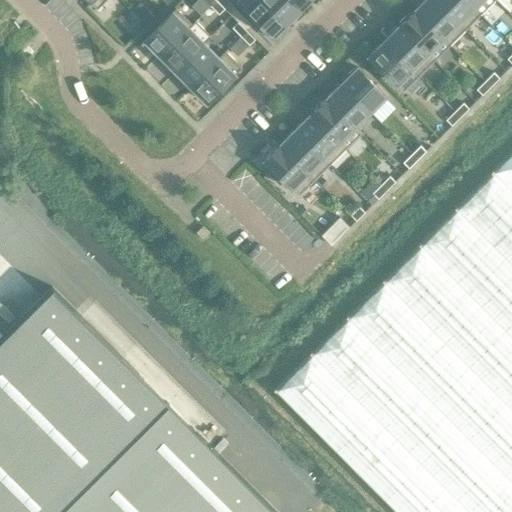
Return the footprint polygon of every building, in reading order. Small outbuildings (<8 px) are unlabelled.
[(86,0),(96,9),(105,0),(86,0)] [(215,0),(210,6),(218,14),(224,8),(215,0)] [(238,0),(236,2),(271,38),(286,23),(262,0),(238,0)] [(289,0),(262,0),(286,23),(299,10),(289,0)] [(289,0),(299,10),(308,0),(289,0)] [(414,9),(449,45),(455,39),(465,30),(434,0),(423,0),(415,9),(414,9)] [(465,0),(434,0),(465,30),(480,15),(465,0)] [(465,0),(480,15),(494,0),(465,0)] [(176,8),(144,40),(159,56),(188,27),(189,28),(192,25),(191,24),(176,8)] [(398,25),(434,60),(449,45),(414,9),(406,17),(405,16),(399,22),(400,23),(398,25)] [(148,11),(140,19),(145,25),(154,17),(148,11)] [(140,19),(131,28),(137,33),(145,25),(140,19)] [(238,22),(232,28),(240,36),(246,31),(238,22)] [(383,40),(419,76),(425,69),(434,60),(398,25),(398,26),(383,40)] [(188,27),(159,56),(175,71),(203,43),(189,28),(188,27)] [(246,31),(240,36),(249,45),(255,39),(246,31)] [(383,40),(367,56),(403,92),(419,76),(383,40)] [(203,43),(175,71),(190,86),(219,58),(218,57),(203,43)] [(219,58),(190,86),(206,102),(241,67),(225,51),(218,57),(219,58)] [(349,75),(341,83),(369,111),(380,123),(395,108),(384,97),(385,96),(357,67),(355,69),(353,68),(347,74),(349,75)] [(484,80),(490,86),(499,78),(493,72),(484,80)] [(484,80),(476,89),(482,95),(490,86),(484,80)] [(326,97),(325,98),(361,134),(361,133),(354,126),(369,111),(341,83),(326,97)] [(325,98),(310,113),(345,149),(361,134),(325,98)] [(463,102),(454,111),(460,117),(468,108),(463,102)] [(454,111),(445,119),(451,125),(456,121),(460,117),(454,111)] [(309,114),(295,129),(330,164),(345,149),(310,113),(309,114)] [(280,143),(279,144),(315,179),(330,164),(295,129),(280,143)] [(279,144),(263,160),(272,168),(267,173),(279,184),(283,180),(299,195),(315,179),(279,144)] [(420,145),(411,154),(417,159),(425,151),(420,145)] [(511,151),(492,172),(511,192),(511,151)] [(411,154),(402,162),(408,168),(417,159),(411,154)] [(275,389),(398,511),(511,511),(511,192),(492,172),(275,389)] [(389,176),(380,184),(386,190),(395,181),(389,176)] [(380,184),(372,193),(378,198),(386,190),(380,184)] [(358,206),(350,215),(356,220),(364,212),(358,206)] [(339,217),(321,235),(331,245),(344,232),(349,227),(339,217)] [(0,511),(279,511),(250,482),(55,285),(0,338),(0,511)]
